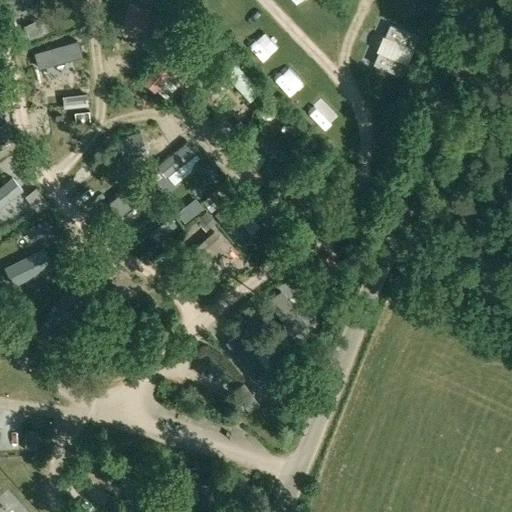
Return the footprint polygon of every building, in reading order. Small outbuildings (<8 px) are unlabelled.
[(152,8),(130,2),(123,27),(146,33),(152,8)] [(390,24),(373,64),(401,76),(418,36),(390,24)] [(146,77),(160,88),(181,61),(167,50),(146,77)] [(85,65),(35,70),(37,90),(56,88),(58,104),(89,100),(85,65)] [(177,70),(161,86),(169,94),(185,78),(177,70)] [(167,127),(147,127),(147,141),(166,141),(167,127)] [(141,131),(119,138),(126,162),(148,155),(141,131)] [(260,166),(268,157),(246,137),(238,147),(260,166)] [(206,199),(218,192),(210,179),(198,185),(206,199)] [(46,220),(35,226),(41,237),(51,231),(46,220)] [(219,232),(196,251),(210,269),(233,250),(219,232)] [(310,318),(326,305),(316,293),(300,305),(310,318)] [(42,297),(34,304),(49,319),(56,312),(42,297)] [(241,401),(248,411),(258,404),(250,394),(241,401)]
